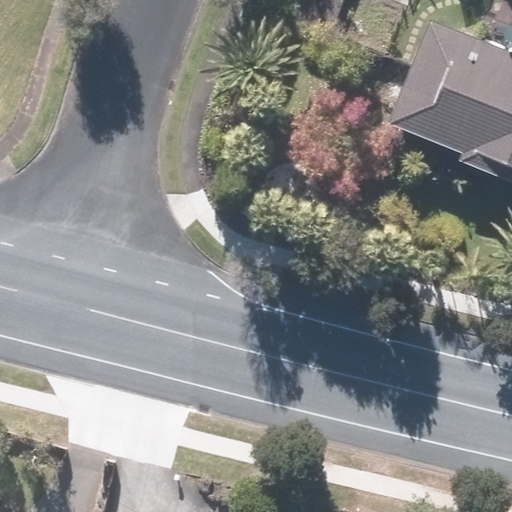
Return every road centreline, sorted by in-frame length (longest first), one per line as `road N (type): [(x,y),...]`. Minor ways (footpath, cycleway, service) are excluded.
road 1 (residential): [(47,296),(511,415)]
road 2 (residential): [(47,296),(164,0)]
